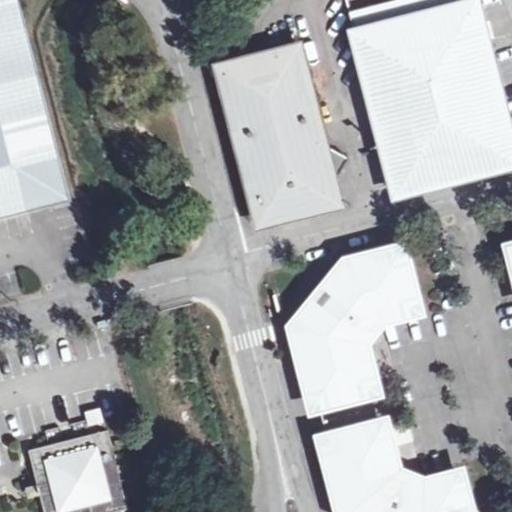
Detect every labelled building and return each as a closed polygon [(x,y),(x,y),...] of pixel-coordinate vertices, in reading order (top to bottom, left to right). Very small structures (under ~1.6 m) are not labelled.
[(0,0),(0,211),(56,197),(41,141),(44,137),(38,133),(30,103),(35,98),(28,95),(20,65),(25,59),(19,57),(3,0),(0,0)] [(414,191),(497,169),(511,146),(511,143),(511,132),(506,129),(475,2),(435,12),(431,0),(400,0),(349,13),(391,177),(414,191)] [(431,0),(435,12),(475,2),(474,0),(431,0)] [(342,205),(337,182),(350,160),(326,144),(301,48),(220,68),(254,199),(257,198),(263,223),(283,218),(287,223),(317,215),(320,210),(342,205)] [(497,169),(511,165),(511,148),(511,146),(497,169)] [(396,195),(414,191),(391,177),(396,195)] [(294,338),(310,404),(322,412),(373,398),(381,388),(370,343),(382,327),(418,317),(425,304),(412,257),(399,248),(361,259),(331,305),(294,338)] [(331,305),(361,259),(349,262),(322,301),(292,328),(294,338),(331,305)] [(103,410),(88,414),(92,428),(107,424),(103,410)] [(477,511),(469,479),(456,469),(422,478),(403,470),(391,426),(380,419),(328,433),(321,446),(337,511),(477,511)] [(128,511),(131,511),(110,432),(32,452),(41,487),(44,497),(47,511),(128,511)] [(44,497),(41,487),(29,490),(31,500),(44,497)]
